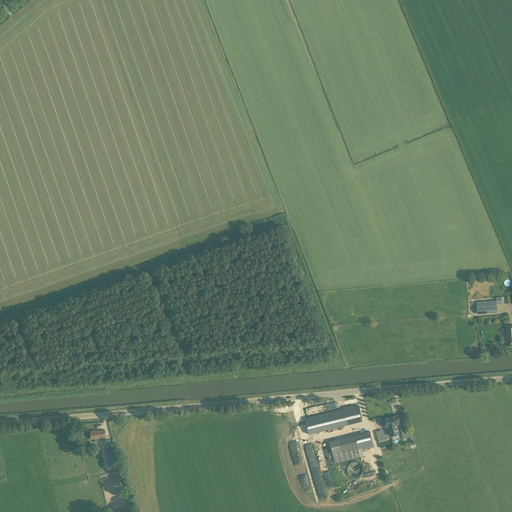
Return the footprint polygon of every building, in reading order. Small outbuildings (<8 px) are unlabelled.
[(471,306),(477,305),(477,314),(497,313),(497,304),(504,303),(503,297),(470,299),(471,306)] [(347,425),(362,421),(359,405),(354,406),(353,405),(343,407),(347,425)] [(341,426),(337,412),(306,419),(310,433),(341,426)] [(398,415),(383,419),(385,427),(388,426),(391,436),(399,434),(397,424),(400,423),(398,415)] [(99,440),(99,438),(105,438),(104,430),(89,431),(90,439),(91,439),(91,441),(99,440)] [(370,431),(354,435),(358,451),(374,447),(370,431)] [(105,451),(108,467),(116,466),(113,450),(105,451)] [(315,482),(323,480),(317,461),(309,463),(315,482)] [(363,471),(363,469),(363,468),(363,467),(362,466),(362,465),(361,464),(360,463),(359,462),(358,462),(357,461),(356,461),(354,461),(353,461),(352,462),(351,462),(350,463),(349,464),(348,465),(348,466),(347,467),(347,468),(347,470),(348,471),(348,472),(348,473),(349,474),(350,475),(351,476),(352,476),(353,476),(355,477),(356,477),(357,476),(358,476),(359,476),(360,475),(361,474),(362,473),(362,472),(363,471)]
